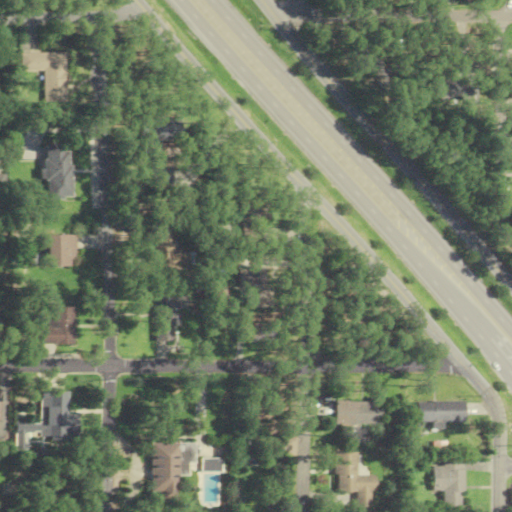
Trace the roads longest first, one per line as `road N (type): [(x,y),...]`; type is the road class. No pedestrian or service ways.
road 1 (residential): [(137,0),(484,390)]
road 2 (primary): [(183,0),(511,372)]
road 3 (residential): [(99,17),(108,511)]
road 4 (residential): [(463,365),(0,366)]
road 5 (primary): [(511,330),(213,0)]
road 6 (residential): [(265,0),(511,285)]
road 7 (residential): [(303,186),(302,511)]
road 8 (residential): [(511,15),(299,13)]
road 9 (residential): [(495,15),(498,224)]
road 10 (residential): [(145,9),(0,18)]
road 11 (residential): [(484,390),(500,441),(498,511)]
